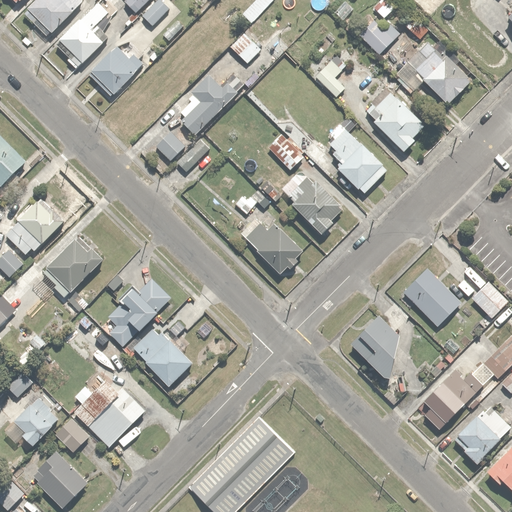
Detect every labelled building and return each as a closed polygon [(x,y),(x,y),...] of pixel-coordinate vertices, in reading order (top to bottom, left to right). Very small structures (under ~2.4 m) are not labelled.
[(29,7),(24,11),(45,32),(48,29),(51,32),(83,1),(82,0),(33,0),(28,6),(29,7)] [(119,0),(99,0),(86,15),(99,27),(121,2),(119,0)] [(124,0),(135,12),(148,0),(124,0)] [(164,0),(155,0),(142,13),(153,25),(171,6),(164,0)] [(254,0),(243,12),(253,23),(275,0),(254,0)] [(348,0),(344,0),(335,11),(345,19),(356,6),(348,0)] [(392,0),(379,0),(374,6),(387,18),(398,6),(392,0)] [(82,15),(59,37),(61,39),(56,43),(69,57),(67,58),(75,65),(103,38),(82,15)] [(178,15),(162,33),(172,42),(188,24),(178,15)] [(416,15),(406,26),(420,39),(430,28),(416,15)] [(371,20),(359,34),(381,53),(393,39),(371,20)] [(261,48),(244,30),(231,43),(247,61),(261,48)] [(429,37),(407,60),(451,102),(472,80),(429,37)] [(117,42),(88,71),(110,93),(139,64),(117,42)] [(331,58),(315,74),(336,95),(352,79),(331,58)] [(120,103),(134,117),(137,114),(147,124),(163,109),(161,107),(192,78),(176,61),(161,75),(156,70),(120,103)] [(182,118),(197,133),(244,84),(232,72),(221,83),(209,72),(191,90),(193,92),(188,97),(191,99),(180,111),(185,116),(182,118)] [(372,104),(367,109),(375,118),(373,120),(403,151),(418,137),(416,135),(427,124),(399,96),(397,98),(386,87),(370,102),(372,104)] [(387,168),(346,125),(329,141),(335,148),(332,152),(341,161),(337,165),(363,191),(387,168)] [(171,129),(156,144),(170,158),(185,143),(171,129)] [(0,180),(25,156),(0,130),(0,180)] [(282,131),(268,146),(292,169),(306,154),(282,131)] [(201,137),(178,161),(187,169),(210,146),(201,137)] [(347,207),(310,174),(304,181),(297,174),(280,192),(324,233),(347,207)] [(279,189),(268,177),(260,185),(271,197),(279,189)] [(43,193),(6,232),(27,253),(33,246),(36,249),(67,216),(43,193)] [(256,220),(243,232),(280,271),(287,265),(290,268),(300,259),(297,256),(305,249),(277,219),(268,227),(262,221),(259,223),(256,220)] [(77,236),(48,264),(50,266),(44,271),(56,283),(54,285),(63,294),(103,256),(93,246),(90,249),(77,236)] [(22,261),(9,247),(0,255),(0,262),(10,273),(22,261)] [(429,265),(404,289),(439,325),(464,302),(429,265)] [(122,303),(108,316),(116,325),(108,331),(122,346),(174,299),(153,275),(139,287),(136,283),(118,299),(122,303)] [(489,278),(471,295),(492,316),(509,299),(489,278)] [(364,326),(350,339),(386,375),(393,353),(399,330),(380,311),(364,326)] [(155,326),(134,346),(169,383),(192,361),(170,338),(168,340),(155,326)] [(453,368),(423,398),(431,406),(425,412),(440,428),(495,375),(496,376),(511,360),(511,330),(470,372),(468,370),(462,377),(453,368)] [(35,332),(28,340),(39,350),(46,343),(35,332)] [(30,345),(17,359),(23,364),(35,350),(30,345)] [(16,377),(9,383),(20,395),(35,381),(24,369),(16,377)] [(511,369),(501,381),(511,391),(511,369)] [(83,401),(75,410),(110,445),(145,410),(108,373),(100,381),(94,375),(75,393),(83,401)] [(38,393),(15,416),(28,429),(23,434),(33,444),(61,415),(38,393)] [(511,426),(490,403),(454,436),(477,460),(511,427),(511,426)] [(236,511),(296,453),(258,415),(189,484),(217,511),(236,511)] [(73,416),(56,432),(74,450),(91,434),(73,416)] [(511,440),(487,468),(501,481),(503,479),(511,487),(511,440)] [(88,480),(57,449),(31,474),(63,505),(88,480)] [(10,477),(0,487),(0,499),(8,508),(24,491),(10,477)]
